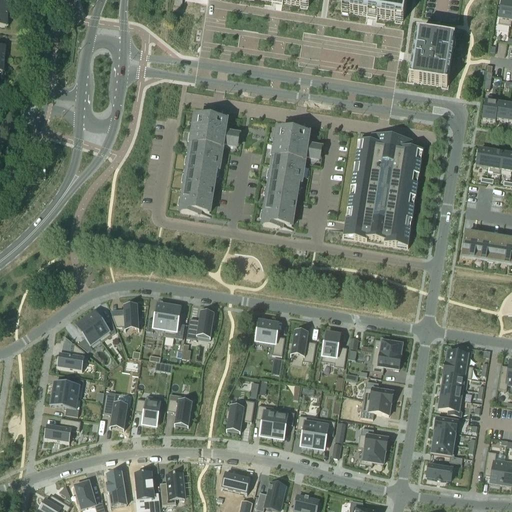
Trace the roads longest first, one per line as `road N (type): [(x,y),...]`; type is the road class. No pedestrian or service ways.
road 1 (residential): [(52,323),(88,297),(134,285),(425,331)]
road 2 (residential): [(170,123),(160,223),(435,269)]
road 3 (residential): [(28,480),(110,458),(184,452),(246,458),(399,495)]
road 4 (residential): [(201,66),(211,4),(395,35),(388,95)]
road 5 (residential): [(198,80),(460,122)]
road 6 (residential): [(388,95),(201,66)]
road 7 (residential): [(399,495),(425,331)]
road 8 (residential): [(28,480),(52,323)]
road 9 (residential): [(435,269),(460,122)]
